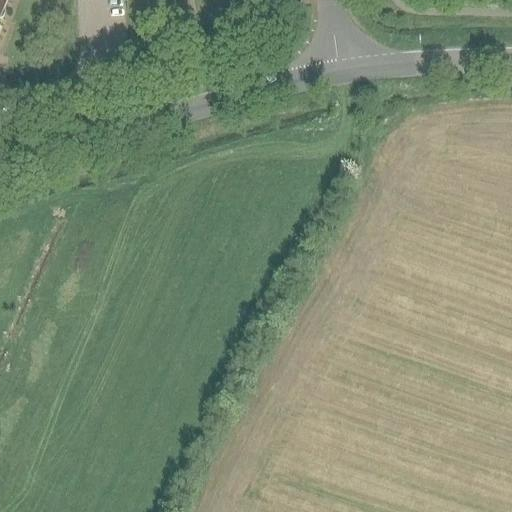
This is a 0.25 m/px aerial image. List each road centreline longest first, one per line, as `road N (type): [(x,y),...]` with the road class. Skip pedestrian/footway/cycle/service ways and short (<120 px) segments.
road 1 (tertiary): [(0,164),(339,66)]
road 2 (tertiary): [(511,60),(339,66)]
road 3 (residential): [(0,111),(80,78),(89,66),(93,0)]
